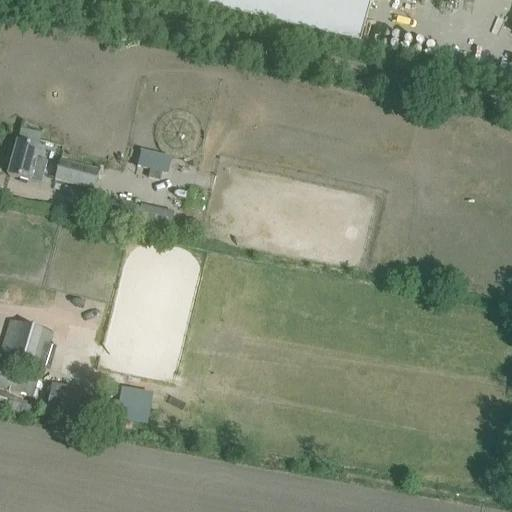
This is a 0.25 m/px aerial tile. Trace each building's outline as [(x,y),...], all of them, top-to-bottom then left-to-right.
[(156,0),(359,47),(371,0),(156,0)] [(30,183),(41,186),(47,162),(36,159),(39,150),(15,143),(4,180),(28,187),(30,183)] [(139,153),(135,166),(166,175),(170,161),(139,153)] [(99,172),(60,161),(54,182),(93,193),(99,172)] [(114,202),(111,215),(137,221),(140,208),(114,202)] [(174,214),(140,206),(140,208),(137,221),(136,225),(169,233),(174,214)] [(0,357),(42,370),(53,335),(9,322),(0,352),(0,357)] [(39,377),(0,363),(0,387),(31,399),(39,377)] [(96,393),(51,385),(46,415),(91,423),(96,393)] [(0,406),(9,409),(13,398),(0,394),(0,406)]
